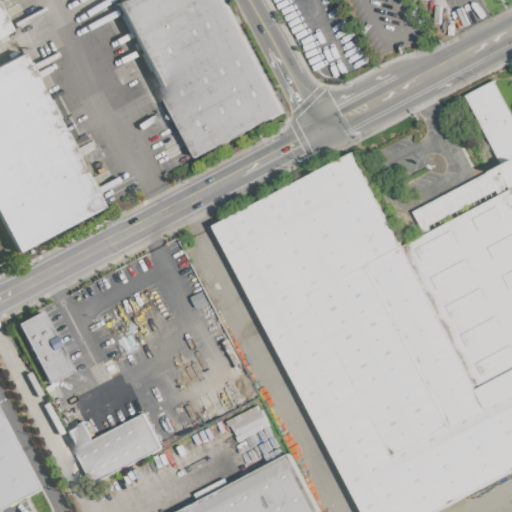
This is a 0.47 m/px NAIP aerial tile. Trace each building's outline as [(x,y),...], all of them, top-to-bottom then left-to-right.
[(124,0),(223,0),(283,112),(198,157),(117,4),(124,0)] [(0,38),(0,12),(11,33),(0,38)] [(0,218),(0,65),(22,54),(28,65),(31,63),(40,81),(37,82),(48,103),(51,101),(60,119),(57,120),(65,135),(68,133),(80,156),(77,158),(89,179),(91,178),(100,194),(97,195),(103,206),(18,252),(0,218)] [(511,115),(494,81),(459,99),(495,169),(413,212),(425,235),(430,232),(427,225),(496,189),(500,196),(511,189),(511,115)] [(511,470),(431,511),(363,511),(215,226),(354,154),(402,247),(425,235),(430,232),(500,196),(511,189),(511,470)] [(17,324),(40,312),(72,371),(48,383),(17,324)] [(162,448),(93,484),(76,450),(94,441),(145,414),(162,448)] [(0,420),(35,488),(0,506),(0,420)] [(76,450),(66,432),(84,422),(94,441),(76,450)] [(180,511),(290,455),(319,511),(180,511)]
